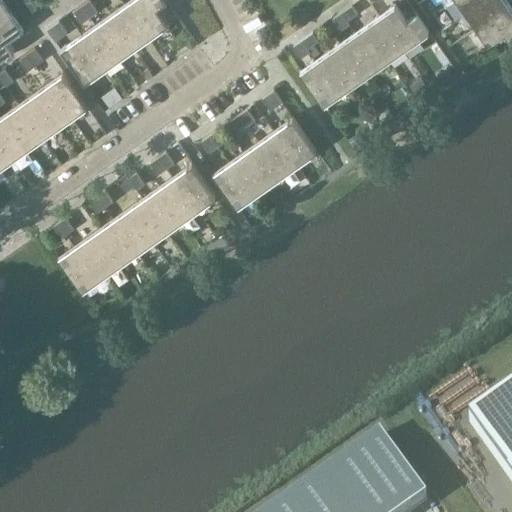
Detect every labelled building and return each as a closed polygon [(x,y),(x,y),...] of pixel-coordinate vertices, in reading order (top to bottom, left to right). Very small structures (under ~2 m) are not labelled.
[(0,0),(0,18),(12,11),(4,0),(0,0)] [(25,15),(36,8),(31,0),(27,0),(18,6),(25,15)] [(98,10),(90,0),(86,0),(82,3),(90,15),(98,10)] [(157,6),(165,0),(125,0),(124,1),(148,35),(167,21),(157,6)] [(457,0),(466,11),(480,0),(457,0)] [(476,26),(510,2),(508,0),(480,0),(466,11),(476,26)] [(133,45),(148,35),(124,1),(109,11),(133,45)] [(416,10),(415,11),(406,17),(394,1),(379,12),(402,46),(428,28),(416,10)] [(476,26),(487,41),(503,29),(511,39),(511,38),(511,4),(510,2),(476,26)] [(81,21),(90,15),(82,3),(74,9),(81,21)] [(357,12),(352,3),(341,11),(348,21),(347,19),(357,12)] [(7,38),(23,26),(12,11),(0,18),(0,57),(14,47),(7,38)] [(118,55),(133,45),(109,11),(94,21),(118,55)] [(349,23),(348,21),(341,11),(332,17),(340,28),(349,23)] [(387,56),(402,46),(379,12),(354,29),(366,46),(376,39),(387,56)] [(47,28),(55,39),(68,29),(60,19),(47,28)] [(103,66),(118,55),(94,21),(80,32),(103,66)] [(363,73),(387,56),(376,39),(366,46),(354,29),(339,40),(363,73)] [(312,31),(302,39),(307,47),(318,39),(312,31)] [(83,80),(103,66),(80,32),(59,46),(83,80)] [(307,47),(302,39),(293,45),(301,56),(309,50),(307,47)] [(348,84),(363,73),(339,40),(315,57),(326,74),(336,67),(348,84)] [(43,58),(35,47),(34,47),(27,52),(35,64),(43,58)] [(27,69),(35,64),(27,52),(19,57),(27,69)] [(322,101),(348,84),(336,67),(326,74),(315,57),(299,68),(322,101)] [(0,71),(0,76),(5,84),(5,85),(13,79),(5,68),(0,71)] [(86,103),(74,86),(63,69),(47,80),(70,114),(86,103)] [(56,125),(70,114),(47,80),(32,91),(56,125)] [(268,108),(280,99),(273,88),(260,97),(268,108)] [(41,135),(56,125),(32,91),(17,101),(41,135)] [(26,145),(41,135),(17,101),(2,112),(26,145)] [(239,113),(247,125),(255,119),(247,107),(239,113)] [(0,139),(11,156),(26,145),(2,112),(0,113),(0,139)] [(239,131),(247,125),(239,113),(231,119),(239,131)] [(296,162),(315,148),(291,114),(272,128),(296,162)] [(225,139),(217,128),(217,127),(209,133),(217,144),(225,139)] [(281,172),(296,162),(272,128),(257,138),(281,172)] [(209,149),(217,144),(209,133),(201,138),(209,149)] [(266,183),(281,172),(257,138),(242,149),(266,183)] [(0,163),(11,156),(0,139),(0,163)] [(252,193),(266,183),(242,149),(228,159),(252,193)] [(158,156),(166,168),(174,162),(166,150),(158,156)] [(158,173),(166,168),(158,156),(150,162),(158,173)] [(236,204),(252,193),(228,159),(212,170),(236,204)] [(195,208),(214,194),(191,160),(171,174),(195,208)] [(143,181),(136,171),(135,170),(127,175),(133,183),(135,186),(143,181)] [(133,183),(127,175),(125,172),(117,177),(125,189),(133,183)] [(180,218),(195,208),(171,174),(156,184),(180,218)] [(165,229),(180,218),(156,184),(141,195),(165,229)] [(96,194),(105,206),(113,200),(104,188),(96,194)] [(96,212),(105,206),(96,194),(88,199),(96,212)] [(151,239),(165,229),(141,195),(127,205),(151,239)] [(136,249),(151,239),(127,205),(112,216),(136,249)] [(72,226),(65,216),(64,215),(56,221),(64,232),(72,226)] [(121,260),(136,249),(112,216),(97,226),(121,260)] [(57,237),(64,232),(56,221),(49,226),(57,237)] [(107,270),(121,260),(97,226),(73,243),(84,260),(95,253),(107,270)] [(81,288),(107,270),(95,253),(84,260),(73,243),(58,254),(81,288)] [(511,390),(469,422),(511,482),(511,390)] [(379,436),(329,471),(358,511),(411,511),(426,502),(379,436)]
